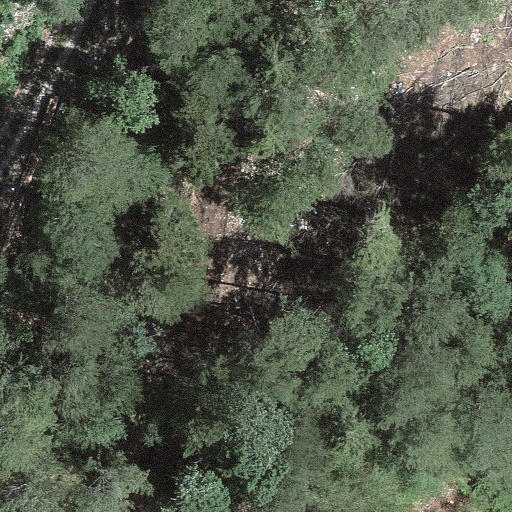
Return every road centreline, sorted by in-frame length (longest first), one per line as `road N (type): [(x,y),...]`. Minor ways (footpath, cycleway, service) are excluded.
road 1 (track): [(141,511),(180,388),(255,0)]
road 2 (track): [(88,0),(0,164)]
